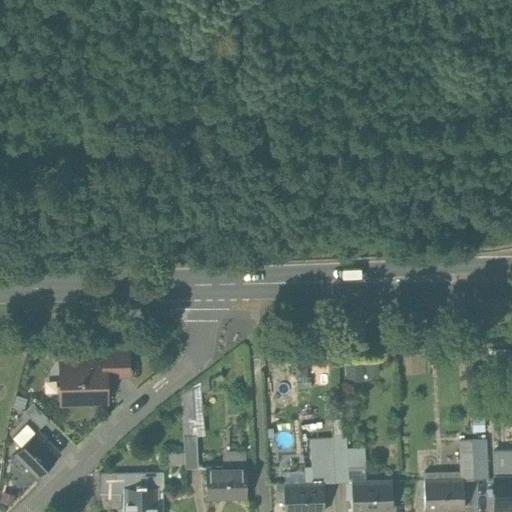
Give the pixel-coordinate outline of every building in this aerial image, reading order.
[(125,375),(124,351),(103,351),(103,361),(104,375),(125,375)] [(103,361),(60,362),(61,402),(104,401),(104,375),(103,361)] [(365,363),(347,362),(347,376),(365,376),(365,363)] [(182,388),(181,465),(197,465),(197,389),(182,388)] [(46,419),(31,402),(22,409),(37,427),(46,419)] [(33,432),(12,452),(34,475),(58,452),(48,442),(45,445),(33,432)] [(331,461),(319,461),(319,483),(320,483),(332,483),(331,461)] [(243,468),(204,468),(204,498),(243,498),(243,468)] [(511,477),(491,478),(492,509),(511,508),(511,477)] [(461,479),(422,480),(423,511),(462,510),(461,479)] [(389,481),(349,482),(350,511),(381,511),(389,511),(389,481)] [(319,483),(281,484),(281,511),(321,511),(320,483),(319,483)] [(155,511),(155,490),(125,490),(124,511),(155,511)]
